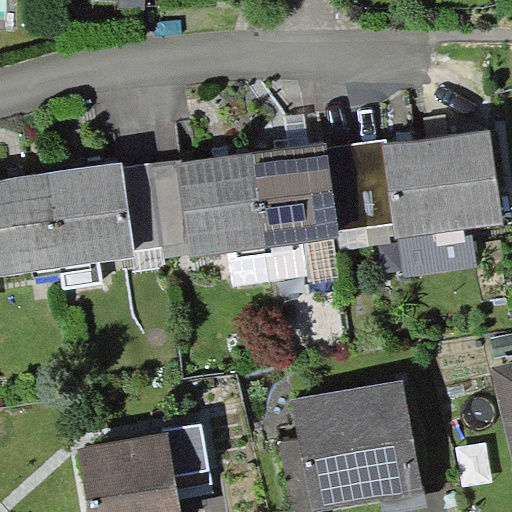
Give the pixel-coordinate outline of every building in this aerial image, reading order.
[(504,222),(490,129),(387,144),(382,144),(394,223),(396,234),(396,238),(400,238),(400,241),(405,269),(406,277),(477,266),(473,235),(466,236),(465,228),(504,222)] [(387,139),(355,144),(368,228),(394,223),(382,144),(387,144),(387,139)] [(326,143),(252,153),(265,246),(303,240),(339,236),(338,232),(326,148),(326,143)] [(338,232),(368,228),(355,144),(326,148),(338,232)] [(252,153),(178,163),(191,253),(192,256),(228,251),(265,246),(252,153)] [(178,159),(149,163),(161,246),(163,257),(191,253),(178,163),(178,159)] [(122,162),(47,172),(61,267),(99,261),(132,257),(136,256),(135,250),(123,166),(122,162)] [(149,163),(123,166),(135,250),(161,246),(149,163)] [(0,275),(61,267),(47,172),(0,179),(0,275)] [(390,235),(396,234),(394,223),(368,228),(371,247),(379,245),(391,243),(390,235)] [(371,247),(368,228),(338,232),(339,236),(340,247),(348,246),(349,250),(371,247)] [(265,246),(270,281),(308,275),(303,240),(265,246)] [(384,272),(405,269),(400,241),(391,243),(379,245),(384,272)] [(136,256),(132,257),(135,272),(165,268),(163,257),(161,246),(135,250),(136,256)] [(270,281),(265,246),(228,251),(233,287),(270,281)] [(103,282),(99,261),(61,267),(64,289),(103,282)] [(511,361),(490,366),(511,462),(511,361)] [(403,380),(292,400),(298,438),(313,511),(316,511),(381,500),(425,492),(403,380)] [(163,429),(164,433),(168,432),(179,490),(213,484),(202,422),(163,429)] [(164,433),(78,448),(89,511),(182,511),(179,490),(168,432),(164,433)] [(316,511),(313,511),(298,438),(279,442),(292,511),(316,511)] [(401,511),(428,507),(425,492),(381,500),(383,511),(401,511)]
